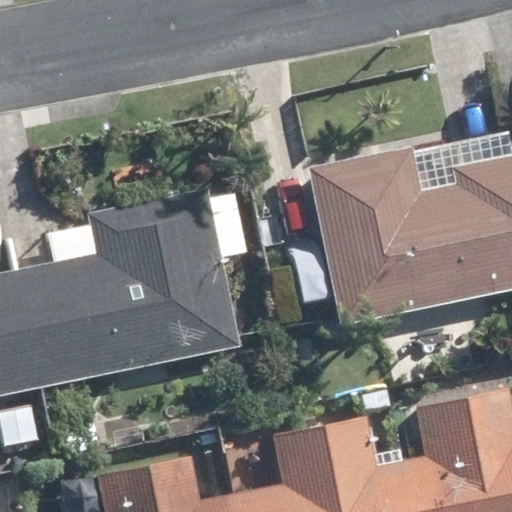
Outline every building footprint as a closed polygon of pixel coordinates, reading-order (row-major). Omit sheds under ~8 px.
[(404,154),(303,175),(335,331),(511,293),(511,169),(510,159),(449,171),(452,188),(413,196),(404,154)] [(82,220),(89,260),(11,276),(33,391),(234,351),(200,195),(82,220)] [(0,397),(33,391),(11,276),(0,278),(0,397)] [(439,344),(390,354),(396,385),(445,376),(439,344)] [(410,413),(419,461),(396,465),(404,511),(511,511),(511,437),(505,396),(410,413)] [(382,397),(358,401),(361,416),(384,411),(382,397)] [(0,450),(35,444),(28,411),(0,416),(0,450)] [(86,425),(52,434),(58,461),(93,452),(86,425)] [(279,487),(219,499),(221,511),(404,511),(396,466),(368,470),(360,426),(271,442),(279,487)] [(194,503),(186,463),(93,482),(98,511),(221,511),(219,499),(194,503)]
